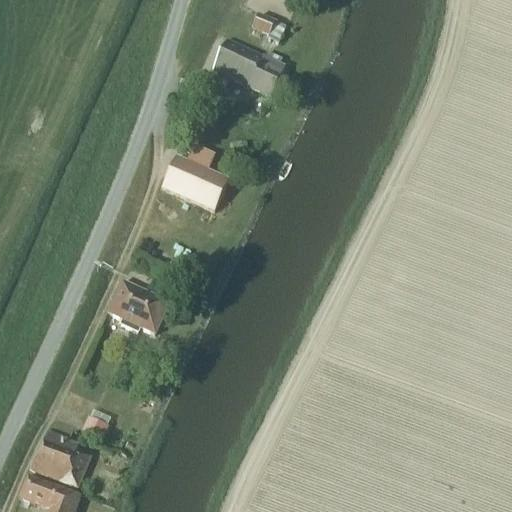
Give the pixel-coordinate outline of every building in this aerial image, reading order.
[(272,25),(257,19),(251,33),(267,40),(266,43),(277,48),(285,31),(273,25),(272,25)] [(263,62),(225,43),(211,73),(270,101),(284,71),(278,69),(281,63),(266,56),(263,62)] [(212,94),(218,80),(209,75),(202,90),(212,94)] [(213,160),(192,150),(185,165),(206,175),(213,160)] [(185,165),(175,160),(160,191),(212,216),(227,184),(206,175),(185,165)] [(154,340),(169,307),(121,284),(105,317),(120,325),(118,329),(137,338),(139,333),(154,340)] [(108,427),(89,418),(81,435),(100,444),(108,427)] [(77,492),(91,462),(77,456),(80,450),(70,446),(71,444),(48,434),(28,472),(77,492)] [(74,511),(80,501),(26,480),(17,502),(41,511),(74,511)]
